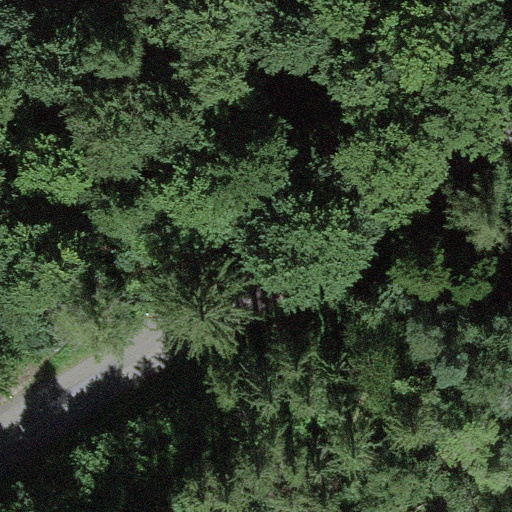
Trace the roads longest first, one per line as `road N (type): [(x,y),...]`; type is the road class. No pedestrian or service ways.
road 1 (track): [(50,408),(54,338),(257,188),(489,0)]
road 2 (tertiary): [(0,441),(511,100)]
